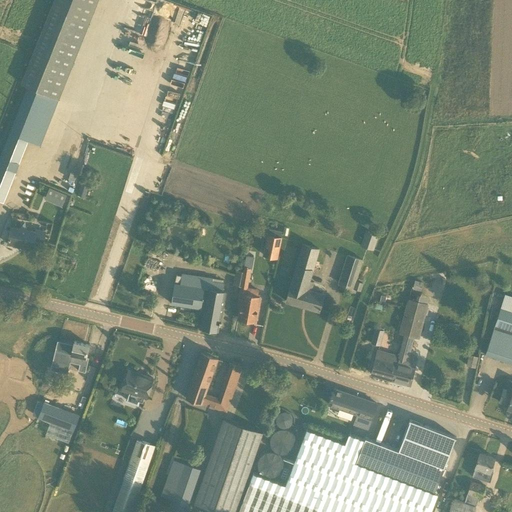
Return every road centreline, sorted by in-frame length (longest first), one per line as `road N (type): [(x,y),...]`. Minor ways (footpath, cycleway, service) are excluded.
road 1 (tertiary): [(511,435),(261,354),(0,292)]
road 2 (track): [(342,379),(363,298),(424,166),(453,0)]
road 3 (unknown): [(0,241),(55,170),(69,167),(134,0)]
